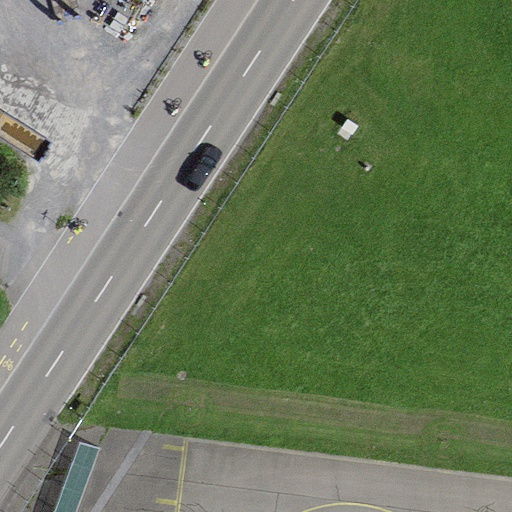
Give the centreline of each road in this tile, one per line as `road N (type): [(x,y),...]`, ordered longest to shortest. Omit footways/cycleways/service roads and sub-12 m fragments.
road 1 (tertiary): [(292,0),(0,450)]
road 2 (unknown): [(20,253),(19,114)]
